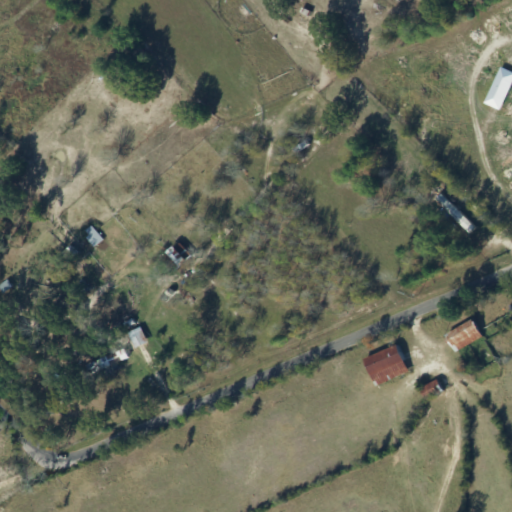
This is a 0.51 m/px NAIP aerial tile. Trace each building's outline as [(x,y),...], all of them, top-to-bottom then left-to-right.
[(436,197),(470,230),(477,223),(443,190),(436,197)] [(85,234),(96,248),(104,241),(93,228),(85,234)] [(452,354),(480,339),(470,322),(443,337),(452,354)] [(408,373),(395,346),(362,362),(374,389),(408,373)] [(88,367),(92,377),(130,361),(125,351),(88,367)] [(420,392),(427,401),(441,392),(434,382),(420,392)]
